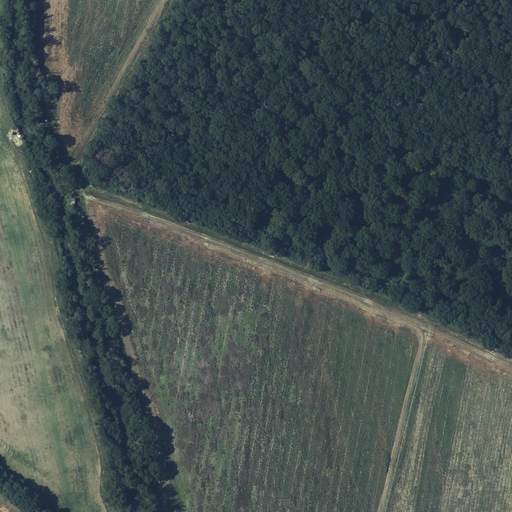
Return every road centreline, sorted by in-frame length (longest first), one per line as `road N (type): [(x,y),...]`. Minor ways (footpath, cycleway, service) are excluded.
road 1 (track): [(511,355),(74,181),(53,139),(36,70),(34,0)]
road 2 (track): [(511,295),(311,0)]
